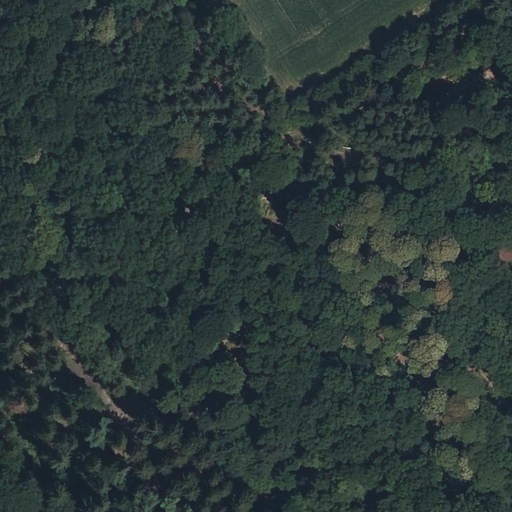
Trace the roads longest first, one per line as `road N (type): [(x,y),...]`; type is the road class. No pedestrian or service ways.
road 1 (track): [(0,222),(161,496)]
road 2 (track): [(0,415),(161,496),(171,511)]
